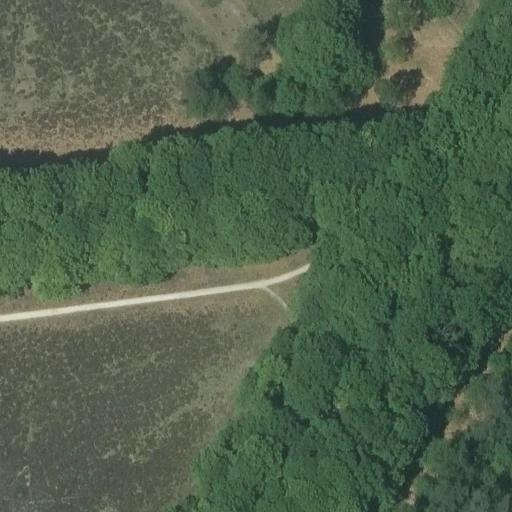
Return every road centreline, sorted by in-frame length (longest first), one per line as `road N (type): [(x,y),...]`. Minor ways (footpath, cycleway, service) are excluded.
road 1 (track): [(0,246),(477,181)]
road 2 (track): [(275,511),(477,181)]
